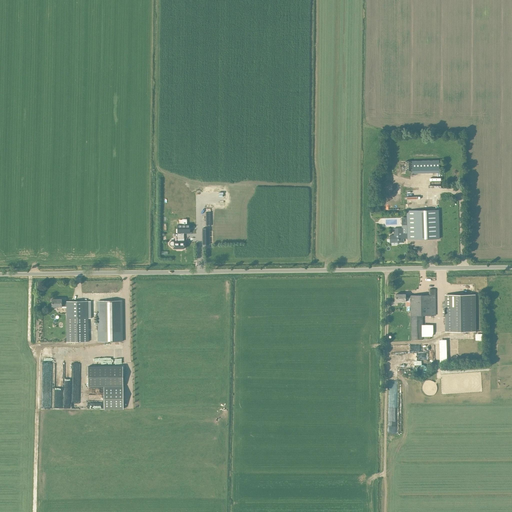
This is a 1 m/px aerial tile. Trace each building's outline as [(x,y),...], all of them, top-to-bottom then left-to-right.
[(439,172),(439,160),(412,161),(412,173),(439,172)] [(241,194),(242,198),(250,197),(250,185),(238,186),(238,194),(241,194)] [(202,193),(197,202),(205,207),(211,198),(202,193)] [(237,235),(237,201),(214,201),(214,235),(237,235)] [(393,235),(390,235),(390,243),(403,242),(402,239),(407,238),(407,240),(439,239),(438,210),(413,210),(406,211),(407,225),(402,225),(402,228),(393,228),(393,235)] [(171,241),(170,242),(170,245),(171,246),(174,246),(174,249),(184,249),(184,242),(184,238),(184,233),(190,233),(190,225),(178,225),(178,242),(174,242),(174,241),(171,241)] [(395,294),(395,302),(405,302),(410,302),(410,316),(411,316),(411,340),(423,340),(423,316),(436,315),(435,289),(428,289),(428,295),(410,295),(410,297),(405,297),(405,294),(395,294)] [(445,295),(446,331),(475,331),(474,295),(445,295)] [(62,299),(61,299),(52,299),(52,307),(62,307),(62,306),(66,306),(66,322),(68,322),(68,342),(79,342),(79,322),(88,322),(88,301),(66,301),(66,302),(62,302),(62,299)] [(97,301),(98,342),(123,342),(122,317),(126,317),(126,300),(97,301)] [(423,376),(424,376),(425,375),(426,374),(427,372),(427,371),(427,370),(427,368),(426,367),(425,366),(424,365),(422,365),(421,365),(419,365),(418,366),(417,367),(416,368),(416,370),(416,371),(416,373),(417,374),(418,375),(420,376),(421,376),(423,376)] [(88,387),(104,387),(104,409),(124,409),(123,366),(88,367),(88,387)]
